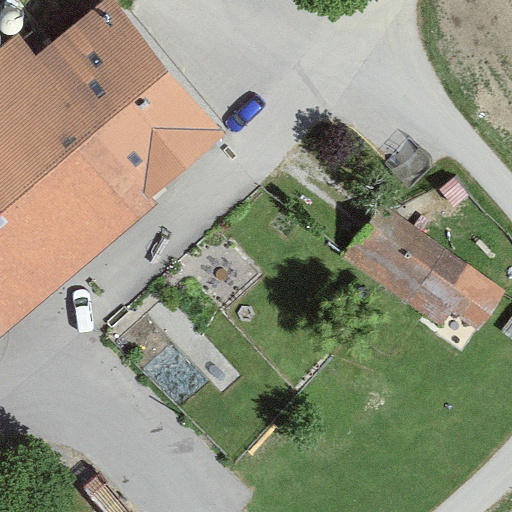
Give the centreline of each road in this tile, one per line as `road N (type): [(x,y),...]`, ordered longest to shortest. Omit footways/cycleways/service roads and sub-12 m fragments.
road 1 (track): [(395,43),(0,371)]
road 2 (track): [(404,0),(395,43),(435,116),(511,196)]
